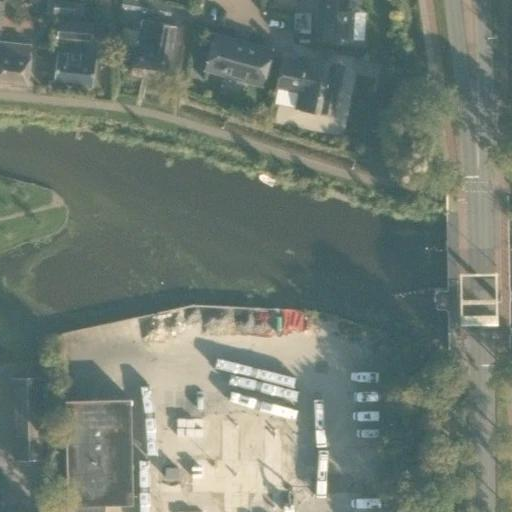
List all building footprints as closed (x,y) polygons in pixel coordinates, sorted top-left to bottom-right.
[(53,15),(73,16),(74,2),(54,0),(53,15)] [(172,5),(143,0),(122,0),(121,7),(170,15),(172,5)] [(351,41),(353,0),(316,0),(315,39),(351,41)] [(132,64),(166,70),(173,25),(139,19),(132,64)] [(74,39),(75,23),(59,22),(58,38),(74,39)] [(310,43),(310,29),(299,28),(299,43),(310,43)] [(203,68),(261,85),(271,49),(213,32),(203,68)] [(0,81),(26,84),(29,58),(28,58),(29,45),(0,42),(0,81)] [(52,83),(92,87),(95,56),(56,51),(52,83)] [(294,109),(330,116),(340,64),(304,57),(303,61),(281,57),(275,87),(297,92),(294,109)] [(380,71),(378,80),(390,82),(392,74),(380,71)] [(435,303),(438,306),(443,305),(445,303),(445,295),(443,292),(437,292),(435,295),(435,303)] [(14,459),(42,458),(40,378),(12,378),(14,459)] [(130,398),(64,400),(65,457),(67,506),(68,506),(104,505),(132,504),(130,398)] [(268,487),(254,487),(253,511),(308,511),(309,446),(299,446),(299,475),(269,474),(268,487)]
